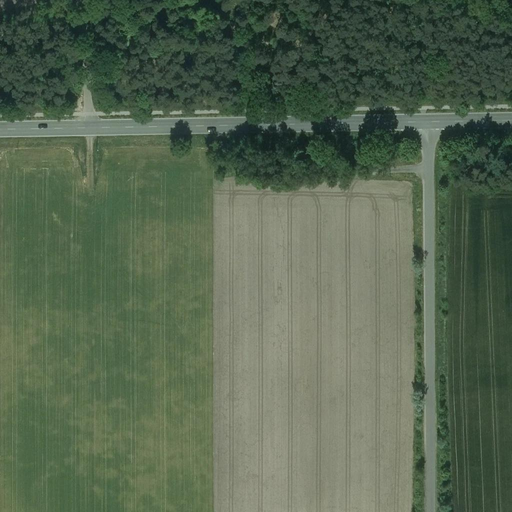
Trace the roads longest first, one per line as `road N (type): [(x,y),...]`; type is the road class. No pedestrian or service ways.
road 1 (unclassified): [(428,120),(431,511)]
road 2 (secondary): [(85,128),(428,120)]
road 3 (unclassified): [(80,0),(85,128)]
